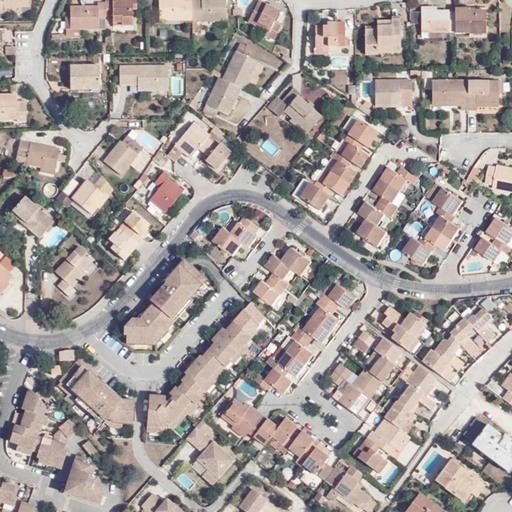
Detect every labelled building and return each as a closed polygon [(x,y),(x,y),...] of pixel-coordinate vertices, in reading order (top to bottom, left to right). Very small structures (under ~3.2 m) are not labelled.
[(21,6),(30,6),(30,0),(0,0),(0,12),(3,13),(3,7),(21,6)] [(117,0),(117,1),(112,2),(105,1),(105,4),(105,15),(113,16),(113,21),(122,21),(121,25),(133,25),(133,9),(136,9),(135,0),(117,0)] [(182,0),(158,0),(159,20),(192,20),(192,13),(192,1),(183,1),(182,0)] [(192,13),(192,20),(193,33),(198,33),(198,25),(196,25),(196,20),(226,20),(225,0),(200,0),(201,1),(201,13),(192,13)] [(201,1),(192,1),(192,13),(201,13),(201,1)] [(269,31),(267,36),(273,40),(280,26),(274,23),(279,11),(259,1),(248,21),(269,31)] [(105,18),(105,15),(105,4),(98,4),(97,7),(70,7),(70,29),(80,29),(98,28),(98,18),(105,18)] [(470,11),(470,8),(455,9),(455,12),(455,33),(469,33),(469,31),(486,31),(486,11),(470,11)] [(454,38),(454,36),(455,36),(455,33),(455,12),(448,12),(448,11),(436,11),(422,11),(422,33),(448,32),(448,38),(454,38)] [(366,30),(366,53),(378,53),(378,48),(391,48),(391,52),(400,52),(400,19),(392,19),(392,21),(383,21),(383,26),(378,27),(378,30),(366,30)] [(327,26),(315,27),(315,53),(328,53),(328,46),(345,45),(345,22),(327,23),(327,26)] [(80,37),(80,29),(70,29),(66,29),(66,37),(80,37)] [(257,62),(236,52),(223,79),(240,87),(244,89),(250,75),(257,62)] [(256,78),(263,64),(257,62),(250,75),(256,78)] [(2,66),(2,76),(13,76),(13,65),(2,66)] [(70,66),(69,89),(84,89),(84,86),(100,86),(99,66),(70,66)] [(119,67),(119,85),(129,85),(128,75),(137,75),(138,85),(137,90),(167,90),(167,66),(119,67)] [(129,85),(138,85),(137,75),(128,75),(129,85)] [(218,110),(227,114),(240,87),(223,79),(219,78),(206,105),(218,110)] [(461,106),(461,110),(469,110),(468,81),(432,81),(433,103),(461,102),(461,106)] [(498,81),(468,81),(469,110),(476,110),(477,107),(476,104),(499,104),(499,94),(498,81)] [(412,82),(376,82),(376,106),(400,106),(400,100),(412,100),(412,82)] [(280,117),(285,111),(293,118),(309,131),(321,117),(297,96),(300,93),(294,88),(282,101),(273,111),(280,117)] [(0,94),(0,114),(8,114),(7,119),(17,119),(17,121),(25,121),(26,102),(17,102),(17,95),(0,94)] [(276,96),(267,106),(273,111),(282,101),(276,96)] [(371,111),(361,104),(359,108),(368,115),(371,111)] [(203,112),(214,117),(218,110),(206,105),(203,112)] [(352,116),(343,128),(348,132),(357,120),(352,116)] [(290,121),(306,135),(309,131),(293,118),(290,121)] [(377,133),(357,120),(348,132),(364,143),(368,146),(377,133)] [(206,149),(210,145),(212,142),(206,137),(208,135),(193,123),(175,146),(190,158),(198,148),(204,153),(206,149)] [(345,137),(350,141),(342,153),(352,160),(361,166),(366,157),(362,154),(364,151),(360,148),(364,143),(348,132),(345,137)] [(127,135),(122,142),(136,154),(142,147),(127,135)] [(218,169),(231,153),(219,143),(221,142),(221,141),(216,137),(212,142),(210,145),(206,149),(211,153),(206,160),(218,169)] [(27,158),(26,164),(40,167),(55,170),(59,150),(20,140),(16,155),(27,158)] [(103,162),(120,175),(129,164),(136,154),(122,142),(121,142),(115,150),(113,149),(103,162)] [(167,155),(159,149),(138,180),(144,185),(150,179),(146,175),(152,166),(158,170),(167,155)] [(352,160),(342,153),(336,149),(332,156),(338,160),(331,170),(350,183),(355,175),(350,172),(352,169),(348,166),(352,160)] [(134,168),(142,157),(136,154),(129,164),(134,168)] [(16,155),(15,161),(26,164),(27,158),(16,155)] [(332,156),(325,166),(331,170),(338,160),(332,156)] [(511,190),(511,168),(498,166),(497,168),(490,167),(487,183),(494,184),(494,187),(511,190)] [(39,173),(54,176),(55,170),(40,167),(39,173)] [(483,171),(476,167),(467,181),(475,186),(483,171)] [(329,193),(333,187),(338,190),(341,187),(345,190),(350,183),(331,170),(323,180),(318,177),(313,183),(329,193)] [(415,185),(418,180),(412,176),(403,170),(400,175),(395,171),(392,175),(388,173),(383,181),(402,193),(410,182),(415,185)] [(108,197),(113,189),(101,174),(93,185),(104,194),(108,197)] [(154,185),(158,190),(153,196),(167,210),(181,193),(167,180),(168,179),(163,174),(154,185)] [(74,178),(63,189),(68,194),(80,183),(74,178)] [(291,196),(296,199),(299,196),(318,209),(329,193),(313,183),(309,180),(308,182),(302,178),(291,196)] [(94,206),(104,194),(93,185),(87,180),(72,199),(90,214),(96,207),(94,206)] [(400,208),(395,204),(402,193),(383,181),(378,188),(382,190),(379,194),(385,197),(380,204),(396,214),(400,208)] [(437,183),(429,196),(435,200),(443,187),(437,183)] [(439,207),(456,218),(467,203),(443,187),(435,200),(433,202),(439,207)] [(57,197),(67,205),(72,199),(62,191),(57,197)] [(400,208),(408,197),(402,193),(395,204),(400,208)] [(99,210),(108,198),(108,197),(104,194),(94,206),(96,207),(99,210)] [(53,222),(25,195),(13,209),(26,221),(29,217),(36,223),(31,230),(39,237),(53,222)] [(165,212),(167,210),(153,196),(150,200),(165,212)] [(387,215),(393,219),(396,214),(380,204),(377,208),(372,205),(370,208),(366,205),(360,215),(369,220),(379,227),(387,215)] [(447,230),(453,223),(456,218),(439,207),(436,212),(441,216),(433,227),(454,241),(457,236),(447,230)] [(13,209),(11,211),(24,223),(26,221),(13,209)] [(124,223),(128,227),(124,231),(130,236),(134,231),(139,235),(144,229),(147,225),(132,214),(124,223)] [(259,228),(244,216),(231,232),(244,242),(250,246),(256,239),(259,236),(255,233),(259,228)] [(26,221),(24,223),(31,230),(36,223),(29,217),(26,221)] [(511,225),(499,217),(489,234),(498,239),(508,246),(511,240),(511,225)] [(380,247),(388,234),(379,227),(369,220),(360,233),(380,247)] [(457,230),(459,227),(453,223),(447,230),(457,236),(460,232),(457,230)] [(224,227),(213,240),(233,255),(235,253),(244,242),(231,232),(224,227)] [(450,249),(454,241),(433,227),(426,238),(421,234),(417,240),(435,252),(439,247),(444,249),(446,246),(450,249)] [(142,238),(147,232),(144,229),(139,235),(142,238)] [(130,246),(125,241),(130,236),(124,231),(119,236),(115,232),(109,240),(113,244),(109,249),(120,258),(126,251),(128,253),(133,248),(130,246)] [(134,240),(137,243),(142,238),(139,235),(134,231),(130,236),(134,240)] [(130,236),(125,241),(130,246),(134,240),(130,236)] [(425,266),(435,252),(417,240),(412,238),(403,251),(425,266)] [(486,245),(483,242),(477,251),(496,262),(505,252),(509,255),(511,250),(511,248),(508,246),(498,239),(494,244),(488,240),(486,245)] [(109,240),(105,244),(109,249),(113,244),(109,240)] [(78,247),(71,254),(66,260),(55,272),(62,279),(57,285),(69,297),(75,291),(72,287),(82,275),(79,272),(91,258),(78,247)] [(313,260),(296,247),(284,262),(292,268),(302,275),(313,260)] [(12,275),(0,264),(0,257),(3,254),(0,251),(0,293),(9,283),(7,281),(12,275)] [(68,251),(63,257),(66,260),(71,254),(68,251)] [(120,258),(122,260),(128,253),(126,251),(120,258)] [(268,267),(277,273),(272,279),(285,289),(290,283),(284,278),(292,268),(284,262),(276,256),(268,267)] [(184,257),(180,262),(151,296),(154,299),(171,314),(205,276),(184,257)] [(273,305),(285,289),(272,279),(268,285),(265,288),(261,284),(255,292),(273,305)] [(330,295),(327,292),(322,298),(336,309),(340,305),(348,311),(358,299),(338,284),(330,295)] [(314,318),(332,332),(340,322),(332,315),(336,309),(322,298),(318,304),(322,307),(314,318)] [(155,341),(175,318),(171,314),(154,299),(141,315),(134,315),(127,323),(127,341),(155,341)] [(243,309),(232,322),(250,338),(257,330),(255,328),(258,324),(265,317),(251,302),(244,310),(243,309)] [(390,307),(385,314),(387,317),(397,324),(402,317),(390,307)] [(494,320),(481,307),(473,314),(474,317),(468,323),(473,329),(487,343),(495,336),(487,327),(494,320)] [(466,320),(468,323),(474,317),(473,314),(468,309),(460,315),(462,317),(466,320)] [(411,314),(406,320),(401,327),(415,338),(428,321),(416,312),(413,315),(411,314)] [(382,323),(396,333),(401,327),(397,324),(387,317),(382,323)] [(406,320),(402,317),(397,324),(401,327),(406,320)] [(459,344),(462,346),(472,357),(480,351),(467,336),(473,329),(468,323),(466,320),(462,317),(453,325),(457,329),(451,334),(452,336),(459,344)] [(315,338),(323,344),(332,332),(314,318),(305,330),(300,327),(297,332),(311,342),(315,338)] [(225,330),(222,328),(217,334),(220,336),(238,352),(241,355),(248,346),(245,344),(250,338),(232,322),(225,330)] [(457,329),(453,325),(447,331),(451,334),(457,329)] [(395,341),(406,350),(415,338),(401,327),(396,333),(398,336),(395,341)] [(452,336),(451,334),(447,331),(440,338),(443,340),(445,342),(452,336)] [(297,341),(289,352),(307,365),(315,355),(306,349),(311,342),(297,332),(292,337),(297,341)] [(375,341),(364,332),(359,338),(369,346),(370,347),(375,341)] [(211,340),(214,343),(207,351),(225,366),(230,361),(234,363),(241,355),(238,352),(220,336),(217,334),(211,340)] [(445,342),(443,340),(434,352),(449,363),(459,370),(464,363),(454,356),(452,354),(459,344),(452,336),(445,342)] [(354,345),(364,352),(369,346),(359,338),(354,345)] [(406,350),(411,353),(420,341),(415,338),(406,350)] [(402,352),(384,339),(380,344),(375,350),(381,355),(393,364),(402,352)] [(375,350),(380,344),(375,341),(370,347),(375,350)] [(454,356),(462,346),(459,344),(452,354),(454,356)] [(289,372),(297,378),(307,365),(289,352),(282,346),(272,358),(271,357),(267,361),(271,364),(277,369),(286,375),(289,372)] [(367,365),(365,369),(369,371),(382,382),(394,365),(393,364),(381,355),(375,350),(365,363),(367,365)] [(432,350),(423,362),(450,382),(456,374),(446,367),(449,363),(434,352),(432,350)] [(192,364),(194,366),(212,382),(220,373),(225,366),(207,351),(202,357),(199,355),(192,364)] [(394,365),(396,366),(405,354),(402,352),(393,364),(394,365)] [(121,400),(95,375),(97,373),(92,369),(80,358),(70,370),(60,381),(106,421),(108,419),(118,408),(116,405),(121,400)] [(57,362),(47,364),(48,374),(58,372),(57,362)] [(352,371),(341,362),(334,371),(345,380),(352,371)] [(456,374),(459,370),(449,363),(446,367),(456,374)] [(186,375),(181,381),(183,382),(195,393),(200,387),(204,391),(212,382),(194,366),(192,364),(184,373),(186,375)] [(432,391),(429,389),(437,379),(420,366),(414,374),(406,368),(404,372),(400,377),(408,383),(410,385),(426,397),(432,391)] [(365,369),(364,368),(358,375),(351,384),(367,396),(370,398),(382,382),(369,371),(365,369)] [(261,375),(257,380),(270,391),(275,386),(285,393),(294,381),(286,375),(277,369),(268,380),(261,375)] [(334,371),(329,378),(341,387),(345,380),(334,371)] [(351,384),(358,375),(352,371),(345,380),(348,382),(351,384)] [(502,384),(510,390),(504,399),(511,404),(511,373),(510,372),(502,384)] [(198,406),(196,404),(201,398),(196,393),(195,393),(183,382),(177,389),(175,387),(170,393),(173,396),(170,398),(187,414),(190,416),(198,406)] [(343,389),(335,399),(354,413),(367,396),(351,384),(348,382),(343,389)] [(408,383),(401,391),(403,394),(410,385),(408,383)] [(420,402),(432,412),(437,405),(426,397),(410,385),(403,394),(398,401),(408,409),(416,400),(420,402)] [(46,402),(51,399),(43,387),(38,391),(44,399),(46,402)] [(27,391),(22,409),(25,410),(30,411),(44,415),(46,407),(42,402),(44,399),(38,391),(35,393),(31,388),(27,391)] [(147,431),(160,432),(167,425),(169,423),(164,418),(164,410),(156,409),(157,396),(149,395),(148,414),(147,431)] [(165,396),(164,396),(157,396),(156,409),(164,410),(164,418),(169,423),(167,425),(172,430),(173,428),(175,426),(179,423),(182,419),(187,414),(170,398),(167,401),(165,401),(165,396)] [(122,423),(133,424),(134,401),(133,401),(121,400),(116,405),(118,408),(108,419),(112,423),(122,423)] [(235,427),(247,436),(253,429),(263,415),(259,412),(249,404),(247,407),(238,400),(226,415),(237,424),(235,427)] [(412,412),(420,402),(416,400),(408,409),(412,412)] [(407,419),(422,431),(428,424),(412,412),(408,409),(398,401),(385,417),(388,419),(400,429),(407,419)] [(40,424),(45,426),(48,417),(44,415),(30,411),(28,416),(24,414),(20,427),(38,432),(40,424)] [(24,414),(20,413),(16,425),(20,427),(24,414)] [(258,434),(256,437),(266,446),(269,443),(274,436),(280,429),(268,420),(263,415),(253,429),(258,434)] [(478,417),(464,435),(474,443),(486,452),(484,454),(493,460),(495,458),(511,470),(511,471),(511,443),(510,442),(511,440),(504,435),(503,437),(478,417)] [(79,429),(70,418),(65,422),(74,433),(79,429)] [(287,419),(280,429),(274,436),(269,443),(285,455),(290,449),(296,440),(303,432),(287,419)] [(394,448),(397,450),(408,435),(400,429),(388,419),(376,434),(381,439),(377,445),(380,447),(389,454),(394,448)] [(65,422),(59,427),(61,429),(68,438),(74,433),(65,422)] [(9,443),(17,445),(16,448),(31,453),(36,438),(38,432),(20,427),(16,425),(15,425),(9,443)] [(213,442),(196,428),(186,439),(203,453),(197,460),(204,467),(207,469),(204,473),(215,483),(224,472),(235,460),(213,442)] [(66,454),(64,451),(68,438),(61,429),(54,435),(52,441),(42,438),(41,440),(36,455),(35,459),(38,460),(52,464),(51,467),(59,470),(61,469),(66,454)] [(372,431),(366,437),(368,438),(377,445),(381,439),(376,434),(372,431)] [(301,457),(296,463),(302,468),(303,466),(319,444),(303,432),(296,440),(290,449),(301,457)] [(41,440),(36,438),(31,453),(36,455),(41,440)] [(384,458),(376,452),(380,447),(377,445),(368,438),(361,448),(359,447),(355,454),(375,469),(384,458)] [(83,446),(92,456),(97,452),(88,441),(83,446)] [(474,443),(472,445),(484,454),(486,452),(474,443)] [(325,463),(332,454),(319,444),(303,466),(315,476),(322,468),(325,463)] [(30,458),(31,453),(16,448),(15,453),(30,458)] [(102,491),(102,488),(98,477),(94,476),(89,474),(92,467),(92,465),(83,462),(84,458),(79,456),(76,456),(72,469),(76,470),(67,494),(100,504),(104,492),(102,491)] [(341,457),(333,469),(325,481),(334,488),(327,497),(332,501),(337,494),(340,491),(354,501),(368,511),(369,511),(376,504),(369,499),(370,498),(358,490),(353,486),(356,481),(362,473),(341,457)] [(380,473),(389,462),(384,458),(375,469),(380,473)] [(493,460),(509,473),(511,470),(495,458),(493,460)] [(197,460),(194,464),(204,473),(207,469),(204,467),(197,460)] [(452,460),(437,480),(465,501),(470,493),(474,496),(483,484),(452,460)] [(390,484),(401,468),(393,462),(381,478),(390,484)] [(333,469),(327,465),(324,469),(318,476),(325,481),(333,469)] [(72,469),(64,494),(67,494),(76,470),(72,469)] [(358,490),(362,485),(356,481),(353,486),(358,490)] [(3,508),(2,511),(18,511),(21,502),(21,501),(16,499),(17,492),(12,490),(13,486),(2,482),(1,488),(0,490),(0,501),(5,503),(3,508)] [(257,511),(266,500),(252,489),(239,508),(245,511),(257,511)] [(337,494),(351,505),(354,501),(340,491),(337,494)] [(182,511),(179,509),(178,510),(176,508),(177,507),(167,499),(164,503),(153,493),(142,506),(149,511),(156,511),(157,511),(182,511)] [(444,511),(420,493),(406,511),(444,511)] [(30,511),(32,509),(27,508),(28,505),(21,502),(18,511),(30,511)]
